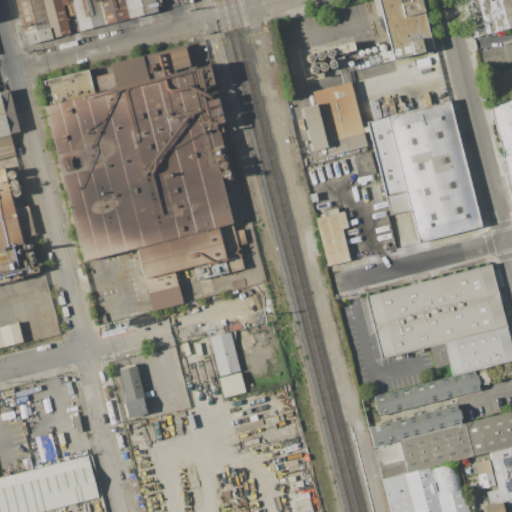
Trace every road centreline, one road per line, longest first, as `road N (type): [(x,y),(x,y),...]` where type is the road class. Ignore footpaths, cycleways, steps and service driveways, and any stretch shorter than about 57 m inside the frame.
road 1 (residential): [(14,69),(82,347)]
road 2 (residential): [(445,0),(511,265)]
road 3 (residential): [(14,69),(204,20)]
road 4 (residential): [(339,282),(511,238)]
road 5 (residential): [(82,347),(125,511)]
